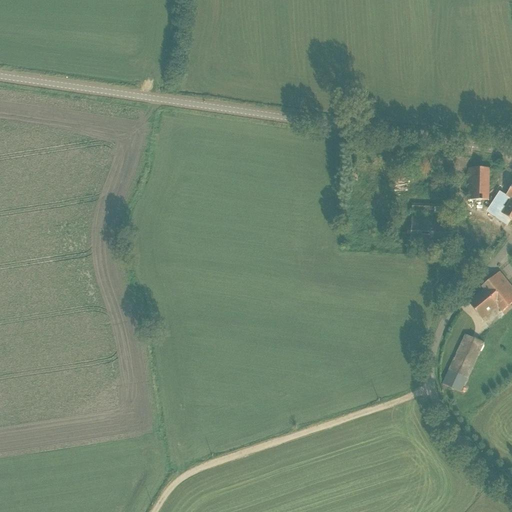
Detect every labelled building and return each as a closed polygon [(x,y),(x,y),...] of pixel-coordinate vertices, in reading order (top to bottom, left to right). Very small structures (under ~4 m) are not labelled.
[(468,200),(488,201),(489,169),(468,168),(468,200)] [(511,185),(505,196),(506,196),(496,212),(497,213),(497,212),(511,221),(511,185)] [(412,212),(442,213),(452,214),(452,206),(412,204),(412,212)] [(412,216),(411,248),(450,250),(451,218),(412,216)] [(457,254),(484,256),(485,248),(458,246),(457,254)] [(469,303),(475,311),(481,319),(497,306),(501,311),(511,302),(511,287),(499,272),(494,276),(481,287),(484,291),(469,303)] [(442,384),(460,393),(483,344),(465,335),(442,384)]
